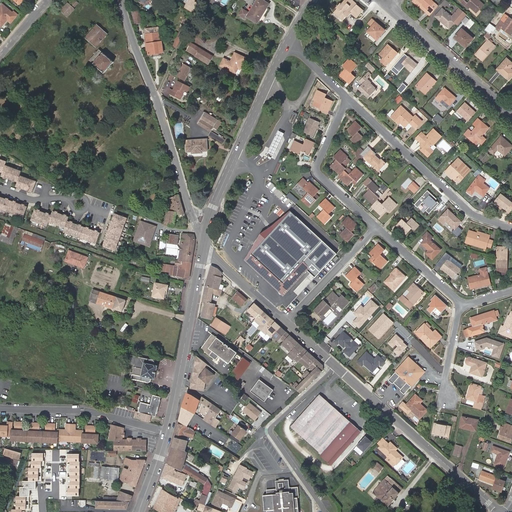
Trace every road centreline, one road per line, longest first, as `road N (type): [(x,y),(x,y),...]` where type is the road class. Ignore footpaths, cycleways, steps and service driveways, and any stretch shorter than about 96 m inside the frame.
road 1 (tertiary): [(287,322),(496,510)]
road 2 (residential): [(191,211),(119,0)]
road 3 (residential): [(348,99),(471,213),(511,228)]
road 4 (secondary): [(204,242),(167,432)]
road 5 (secondary): [(287,44),(213,207)]
road 6 (residential): [(167,432),(85,410),(0,407)]
road 7 (residential): [(348,99),(316,169),(377,227)]
road 8 (residential): [(392,8),(511,111)]
road 9 (residential): [(377,227),(287,322)]
